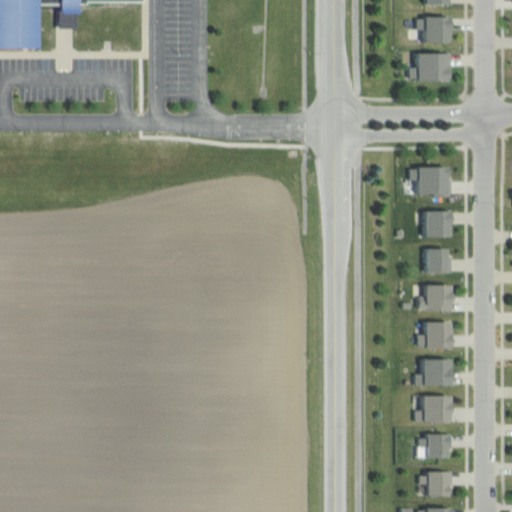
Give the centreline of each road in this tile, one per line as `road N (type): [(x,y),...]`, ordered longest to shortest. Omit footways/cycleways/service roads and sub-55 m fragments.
road 1 (residential): [(346,511),(347,0)]
road 2 (residential): [(487,511),(483,120)]
road 3 (residential): [(348,138),(464,136),(483,120)]
road 4 (residential): [(483,120),(348,113)]
road 5 (residential): [(483,0),(483,120)]
